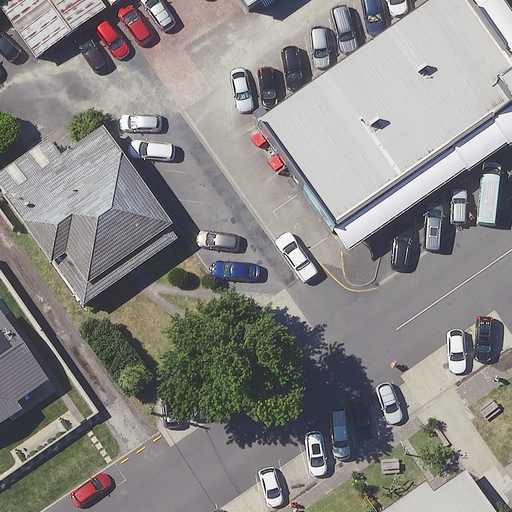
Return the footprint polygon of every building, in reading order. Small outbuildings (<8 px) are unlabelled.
[(103,14),(93,0),(1,0),(0,1),(0,7),(37,61),(103,14)] [(434,0),(217,143),(301,276),(511,142),(511,67),(458,0),(434,0)] [(239,0),(249,14),(268,0),(239,0)] [(179,240),(102,131),(45,171),(34,154),(0,177),(0,191),(83,309),(179,240)] [(0,426),(51,394),(1,317),(0,317),(0,426)] [(490,511),(461,466),(391,511),(490,511)]
